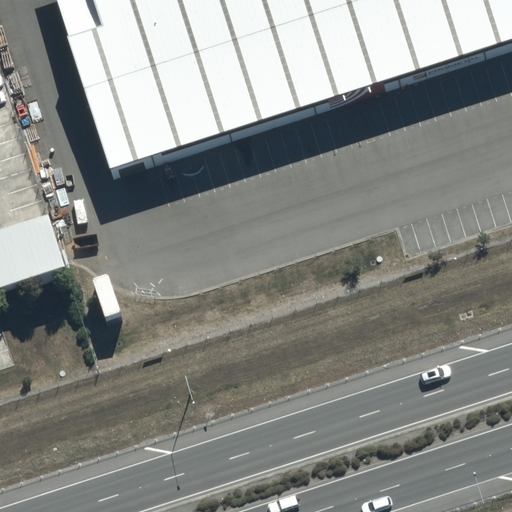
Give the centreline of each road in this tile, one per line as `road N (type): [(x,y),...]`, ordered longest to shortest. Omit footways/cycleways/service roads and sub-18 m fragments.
road 1 (trunk): [(73,511),(511,370)]
road 2 (trunk): [(511,449),(317,511)]
